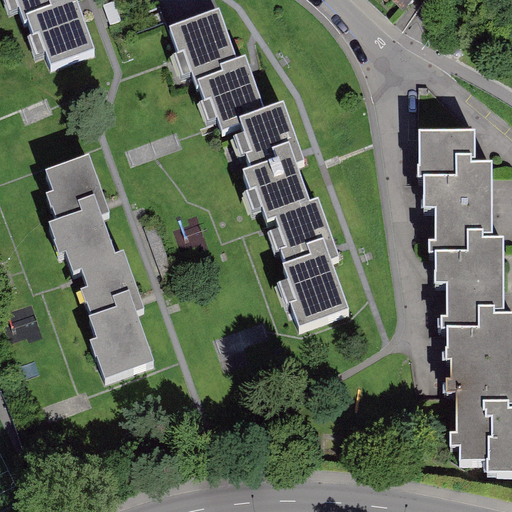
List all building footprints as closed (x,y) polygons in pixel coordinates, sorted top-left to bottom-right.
[(76,0),(22,0),(32,28),(43,24),(60,76),(109,60),(89,2),(78,5),(76,0)] [(422,0),(386,0),(405,18),(422,0)] [(220,19),(170,36),(186,82),(191,80),(209,132),(219,128),(224,141),(243,133),(248,147),(237,150),(243,166),(247,166),(252,178),(246,180),(253,202),(248,203),(256,224),(265,221),(270,232),(278,229),(281,240),(270,244),(276,263),(282,261),(292,286),(278,292),(287,316),(295,313),(301,332),(351,314),(332,270),(340,267),(335,252),(319,207),(310,210),(296,173),(305,170),(300,156),(284,111),(266,118),(246,66),(237,70),(235,64),(220,19)] [(492,146),(440,146),(440,196),(448,196),(448,272),(457,272),(457,349),(468,349),(468,408),(474,408),(474,470),(502,470),(502,488),(511,488),(511,259),(511,181),(492,181),(492,146)] [(106,168),(63,184),(82,237),(72,241),(112,352),(103,355),(118,398),(174,378),(155,328),(165,324),(143,264),(134,267),(120,228),(127,225),(106,168)]
